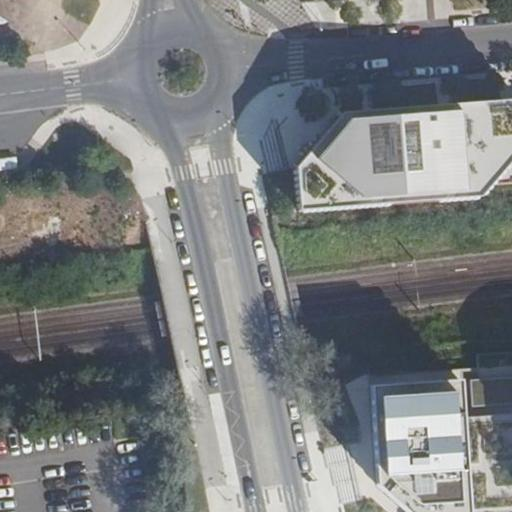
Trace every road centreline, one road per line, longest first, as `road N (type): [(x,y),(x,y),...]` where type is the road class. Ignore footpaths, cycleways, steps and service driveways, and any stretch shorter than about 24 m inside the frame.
road 1 (residential): [(279,511),(182,73)]
road 2 (residential): [(182,73),(511,44)]
road 3 (unknown): [(40,92),(54,204),(81,250),(78,269),(67,279),(0,284)]
road 4 (unknown): [(0,97),(182,73)]
